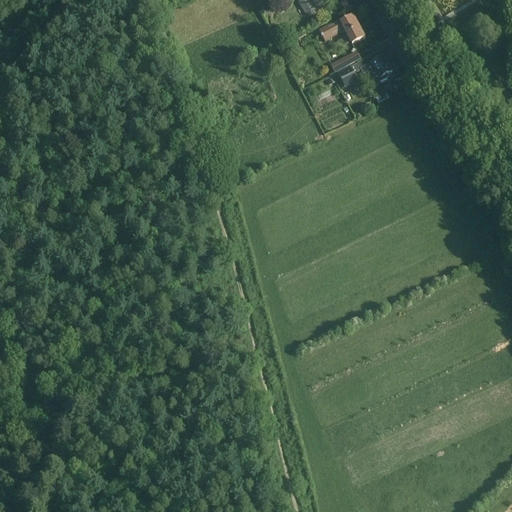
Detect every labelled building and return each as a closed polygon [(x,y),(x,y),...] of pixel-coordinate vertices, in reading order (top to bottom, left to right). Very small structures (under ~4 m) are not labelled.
[(304,0),(299,4),(307,17),(315,11),(308,0),(304,0)] [(426,10),(424,11),(434,28),(437,27),(443,23),(433,5),(426,10)] [(345,31),(353,45),(366,38),(353,15),(347,19),(346,17),(320,31),(326,42),(345,31)] [(362,60),(358,53),(332,67),(336,74),(362,60)] [(363,69),(359,71),(360,73),(362,77),(367,75),(369,79),(373,86),(374,87),(375,87),(377,87),(389,81),(389,78),(388,77),(387,75),(392,72),(384,57),(363,69)] [(350,69),(333,78),(336,84),(340,91),(357,83),(354,77),(350,69)] [(333,78),(326,81),(329,88),(336,84),(333,78)]
